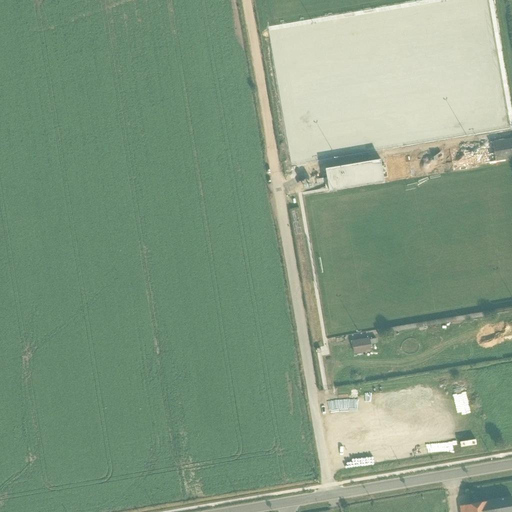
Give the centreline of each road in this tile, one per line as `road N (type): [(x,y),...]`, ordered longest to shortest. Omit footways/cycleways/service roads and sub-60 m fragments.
road 1 (unclassified): [(330,495),(274,173)]
road 2 (secondary): [(330,495),(511,463)]
road 3 (track): [(274,173),(245,0)]
